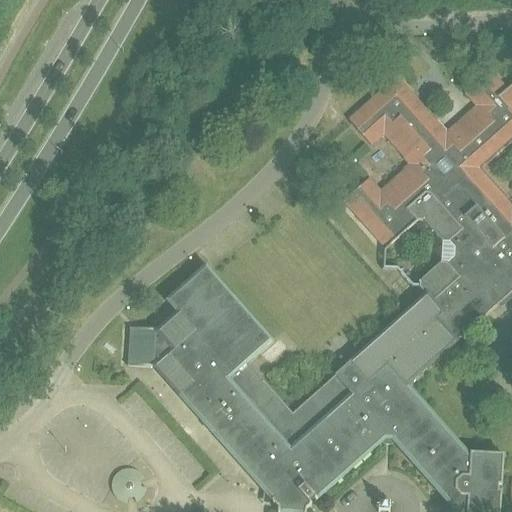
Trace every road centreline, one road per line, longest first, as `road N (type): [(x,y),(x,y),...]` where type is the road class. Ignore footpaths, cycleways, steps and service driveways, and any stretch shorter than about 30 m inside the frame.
road 1 (secondary): [(0,227),(139,0)]
road 2 (secondary): [(99,0),(0,162)]
